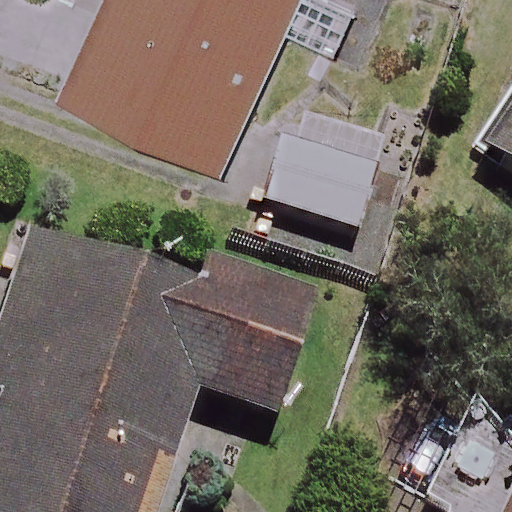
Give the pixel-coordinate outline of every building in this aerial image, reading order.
[(66,97),(224,170),(286,35),(332,56),(353,10),(332,0),(55,0),(101,21),(66,97)] [(511,110),(475,168),(511,191),(511,110)] [(377,146),(281,123),(256,227),(353,250),(377,146)] [(192,302),(17,247),(0,302),(0,511),(149,511),(183,405),(265,431),(307,299),(204,266),(192,302)] [(511,511),(511,486),(504,483),(490,511),(511,511)]
